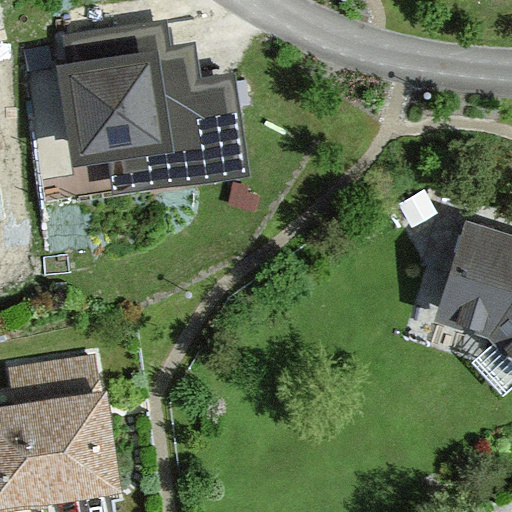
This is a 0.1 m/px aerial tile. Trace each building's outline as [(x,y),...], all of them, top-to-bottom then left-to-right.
[(75,26),(81,62),(169,50),(163,13),(75,26)] [(81,62),(91,138),(129,133),(163,128),(168,162),(245,152),(234,76),(199,81),(194,46),(169,50),(81,62)] [(163,128),(129,133),(134,169),(168,162),(163,128)] [(511,239),(470,226),(450,307),(499,325),(511,334),(511,239)] [(31,397),(0,401),(0,437),(0,438),(5,465),(41,460),(43,474),(114,464),(103,389),(99,389),(93,351),(26,361),(31,397)] [(41,460),(5,465),(8,480),(43,474),(41,460)]
